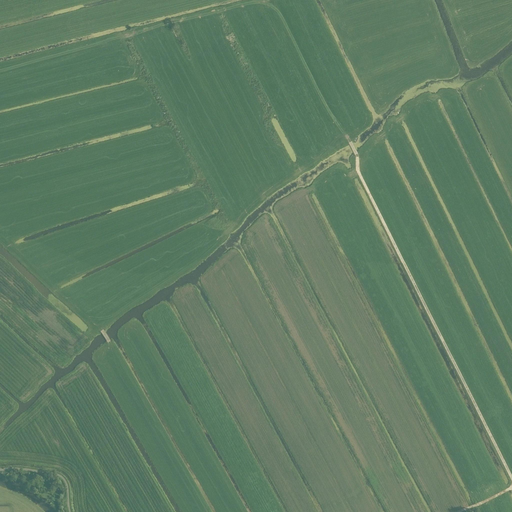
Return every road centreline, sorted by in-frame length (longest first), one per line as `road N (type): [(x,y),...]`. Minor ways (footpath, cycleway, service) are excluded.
road 1 (track): [(150,421),(101,328),(199,258),(281,181),(349,139),(511,480)]
road 2 (track): [(349,139),(280,9),(263,1),(0,69)]
